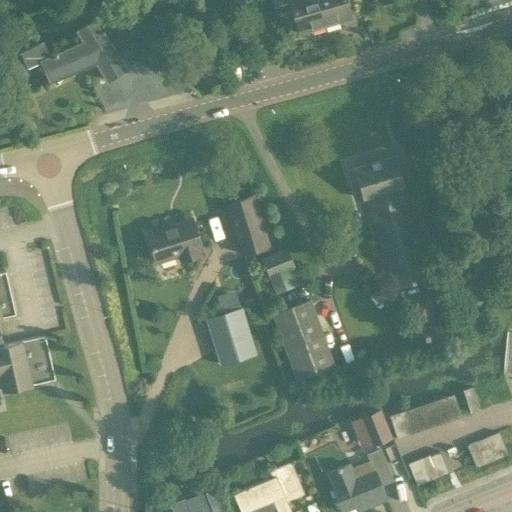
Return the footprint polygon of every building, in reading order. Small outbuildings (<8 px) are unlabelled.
[(299,35),(325,27),(316,0),(271,0),(276,13),(291,8),(299,35)] [(316,0),(325,27),(351,19),(344,0),(316,0)] [(20,53),(18,53),(24,68),(42,60),(51,80),(95,60),(106,78),(119,69),(123,67),(94,19),(76,30),(84,41),(49,57),(45,48),(42,42),(31,48),(20,53)] [(419,244),(423,243),(421,238),(417,239),(402,188),(404,187),(395,156),(353,169),(362,199),(365,197),(394,290),(429,279),(419,244)] [(240,253),(269,245),(253,195),(225,204),(240,253)] [(195,249),(201,248),(192,220),(168,228),(167,225),(146,232),(155,262),(178,255),(180,260),(197,255),(195,249)] [(276,295),(301,286),(289,250),(263,259),(276,295)] [(0,382),(2,390),(55,378),(45,334),(2,344),(0,333),(0,316),(15,313),(5,270),(0,270),(0,382)] [(296,380),(334,366),(309,298),(271,312),(296,380)] [(220,364),(255,353),(240,307),(206,318),(220,364)] [(359,379),(350,383),(354,393),(363,390),(359,379)] [(469,413),(479,410),(471,387),(462,390),(469,413)] [(443,398),(450,422),(460,418),(453,395),(443,398)] [(431,402),(439,425),(450,422),(443,398),(431,402)] [(421,405),(429,429),(439,425),(431,402),(421,405)] [(410,409),(418,432),(429,429),(421,405),(410,409)] [(380,409),(359,417),(371,447),(392,438),(380,409)] [(399,413),(406,436),(418,432),(410,409),(399,413)] [(397,439),(406,436),(399,413),(389,416),(397,439)] [(487,437),(496,459),(506,454),(496,433),(487,437)] [(476,442),(485,463),(496,459),(487,437),(476,442)] [(475,468),(485,463),(476,442),(466,446),(475,468)] [(336,468),(326,472),(332,488),(342,511),(384,494),(378,481),(391,476),(379,449),(367,454),(370,460),(351,467),(350,463),(339,467),(335,468),(336,468)] [(429,456),(438,478),(447,474),(438,452),(429,456)] [(429,456),(418,460),(418,461),(426,482),(438,478),(429,456)] [(416,486),(426,482),(418,461),(407,465),(416,486)] [(289,511),(285,502),(304,494),(291,462),(269,471),(271,478),(233,494),(240,511),(246,511),(273,501),(277,511),(289,511)] [(216,488),(205,492),(213,511),(219,511),(225,510),(216,488)] [(209,511),(201,492),(201,493),(184,500),(189,511),(209,511)]
